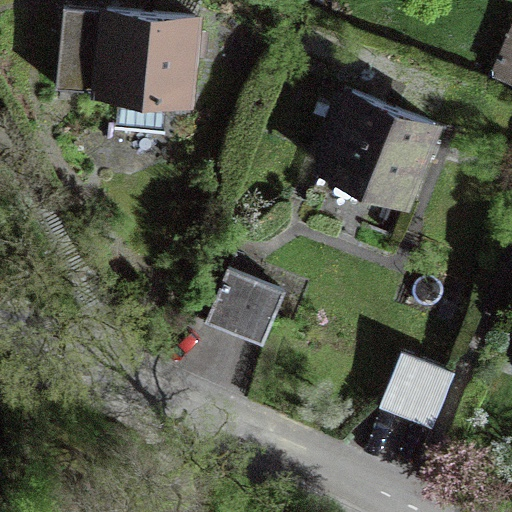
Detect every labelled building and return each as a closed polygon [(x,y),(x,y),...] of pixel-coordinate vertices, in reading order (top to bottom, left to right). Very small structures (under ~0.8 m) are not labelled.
[(195,14),(62,2),(55,85),(118,91),(115,122),(164,126),(167,96),(187,98),(195,14)] [(511,30),(493,75),(511,82),(511,30)] [(404,199),(435,122),(353,89),(321,167),(404,199)] [(284,285),(228,263),(206,318),(261,340),(284,285)] [(453,370),(401,349),(379,404),(432,424),(453,370)]
